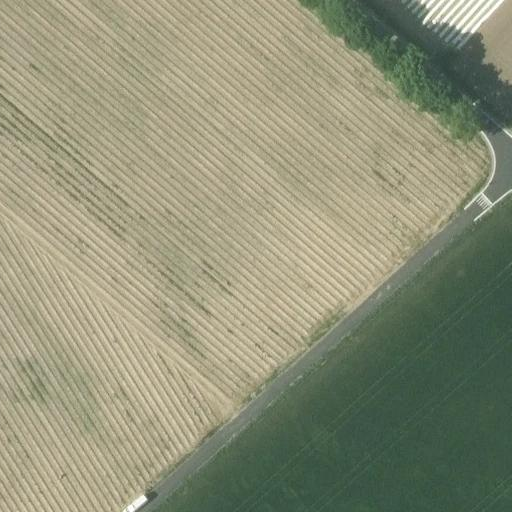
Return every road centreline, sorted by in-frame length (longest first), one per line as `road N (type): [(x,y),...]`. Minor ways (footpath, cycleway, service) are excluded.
road 1 (unclassified): [(136,511),(511,176)]
road 2 (unclassified): [(511,153),(337,0)]
